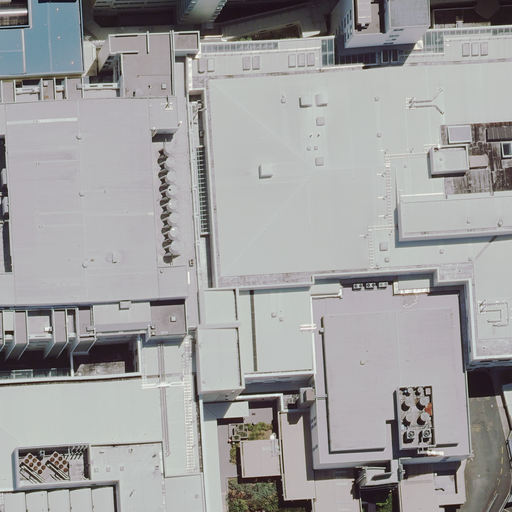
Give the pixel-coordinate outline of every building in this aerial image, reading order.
[(0,0),(0,104),(86,100),(79,9),(78,0),(0,0)] [(511,0),(92,0),(93,14),(175,9),(177,33),(219,31),(217,5),(304,0),(350,0),(351,14),(332,15),(335,68),(371,66),(412,63),(407,0),(511,0)] [(213,219),(216,277),(197,278),(203,391),(201,403),(243,401),(242,387),(278,386),(317,383),(315,312),(464,304),(468,373),(511,370),(511,40),(420,46),(421,66),(406,68),(305,72),(207,76),(208,94),(209,106),(213,219)] [(86,100),(0,104),(0,116),(205,106),(209,106),(208,94),(86,100)] [(0,116),(0,353),(197,341),(194,277),(212,276),(205,106),(0,116)] [(317,383),(278,386),(282,442),(241,444),(243,481),(282,478),(284,504),(312,502),(312,511),(360,511),(360,494),(399,491),(399,511),(438,511),(436,467),(473,465),(464,304),(315,312),(317,383)] [(197,383),(0,393),(0,511),(206,511),(202,442),(197,383)]
